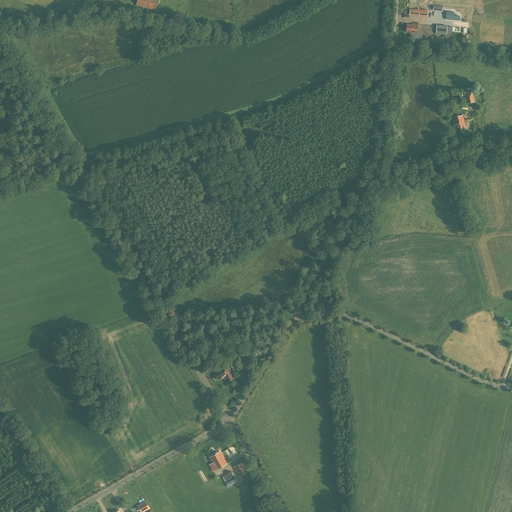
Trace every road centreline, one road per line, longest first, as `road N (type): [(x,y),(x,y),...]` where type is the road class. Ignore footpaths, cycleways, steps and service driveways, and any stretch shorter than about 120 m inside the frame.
road 1 (tertiary): [(228,420),(0,40)]
road 2 (tertiary): [(283,333),(379,160),(396,0)]
road 3 (unclassified): [(511,387),(350,316),(312,316),(283,333)]
road 4 (tertiary): [(228,420),(71,511)]
road 5 (track): [(370,177),(511,144)]
road 6 (track): [(168,320),(292,315)]
